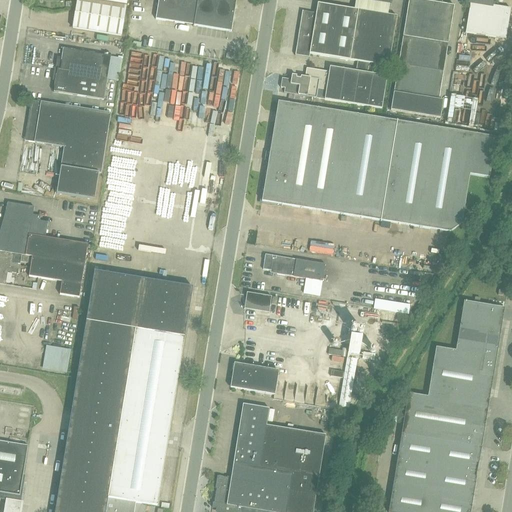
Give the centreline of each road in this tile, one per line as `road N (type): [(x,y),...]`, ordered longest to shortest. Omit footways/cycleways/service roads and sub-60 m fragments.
road 1 (unclassified): [(187,511),(270,0)]
road 2 (unknown): [(235,215),(150,208),(141,194),(145,144),(162,115),(189,107),(210,124)]
